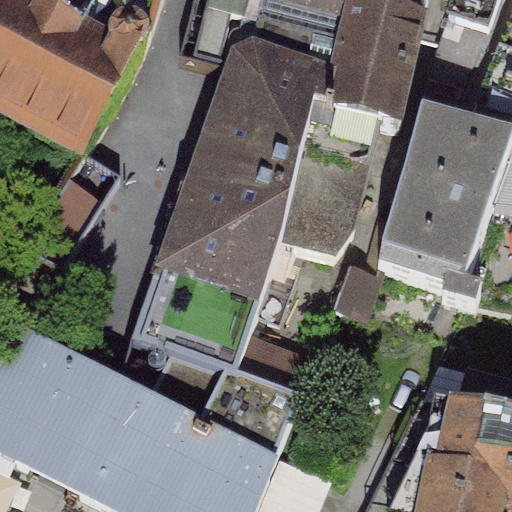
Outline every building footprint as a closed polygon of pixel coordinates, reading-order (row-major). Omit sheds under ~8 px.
[(0,0),(0,118),(8,123),(83,163),(92,169),(152,56),(154,44),(152,37),(147,31),(138,27),(128,28),(118,37),(113,48),(59,22),(17,0),(0,0)] [(196,71),(232,80),(236,67),(259,59),(269,13),(220,0),(215,0),(200,66),(197,65),(196,71)] [(288,17),(292,0),(220,0),(269,13),(288,17)] [(292,0),(288,17),(287,23),(349,39),(355,18),(421,36),(428,0),(292,0)] [(462,0),(432,88),(436,89),(466,100),(481,63),(504,0),(462,0)] [(336,86),(349,39),(287,23),(288,17),(269,13),(259,59),(336,86)] [(421,36),(355,18),(349,39),(336,86),(330,119),(382,135),(393,138),(402,136),(421,36)] [(511,39),(474,131),(511,141),(511,39)] [(184,218),(138,350),(173,363),(240,386),(253,349),(262,322),(286,254),(316,114),(330,119),(336,86),(259,59),(236,67),(232,80),(195,186),(192,184),(180,217),(184,218)] [(453,126),(466,100),(436,89),(426,118),(453,126)] [(353,241),(382,135),(330,119),(316,114),(286,254),(299,257),(336,267),(353,241)] [(453,126),(426,118),(382,278),(448,298),(444,311),(478,319),(481,307),(466,304),(496,218),(511,172),(511,141),(474,131),(453,126)] [(511,172),(496,218),(511,222),(511,172)] [(75,286),(110,224),(80,207),(45,269),(75,286)] [(286,254),(262,322),(281,329),(299,280),(292,276),(299,257),(286,254)] [(368,330),(384,286),(352,276),(337,317),(368,330)] [(240,386),(303,409),(317,372),(253,349),(240,386)] [(18,359),(0,392),(0,460),(66,494),(100,511),(263,511),(272,487),(270,486),(303,409),(240,386),(173,363),(144,423),(92,397),(18,359)] [(511,389),(471,378),(460,419),(507,433),(511,417),(511,389)] [(511,511),(511,433),(507,433),(460,419),(424,409),(373,511),(511,511)]
